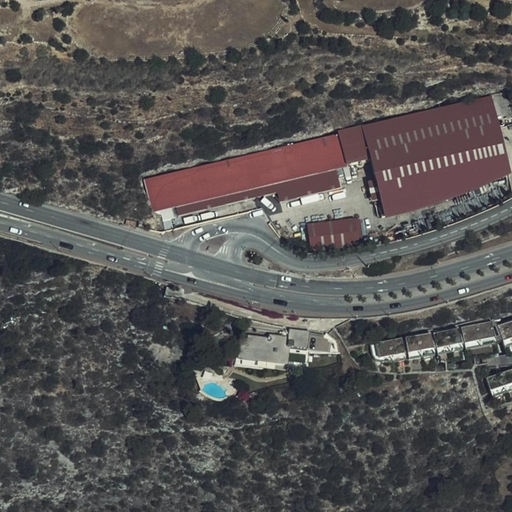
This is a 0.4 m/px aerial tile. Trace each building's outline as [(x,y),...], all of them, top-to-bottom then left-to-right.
[(152,210),(177,204),(180,217),(276,194),(278,203),(337,189),(332,167),(373,158),(386,216),(472,195),(471,192),(484,188),(483,185),(498,182),(497,177),(511,174),(493,96),(144,179),(152,210)] [(172,218),(165,219),(167,230),(173,228),(172,218)] [(358,219),(308,226),(311,252),(361,246),(358,219)] [(511,312),(495,316),(498,331),(511,328),(511,312)] [(463,339),(464,339),(493,332),(490,317),(460,322),(463,339)] [(433,328),(436,344),(461,339),(458,324),(433,328)] [(511,336),(511,328),(498,331),(500,339),(511,336)] [(248,341),(242,340),(240,355),(260,357),(260,362),(289,365),(291,348),(309,350),(310,349),(311,335),(312,331),(293,329),(292,339),(270,336),(269,339),(249,337),(248,341)] [(407,333),(409,348),(433,344),(431,329),(407,333)] [(494,340),(493,332),(464,339),(463,339),(465,346),(494,340)] [(403,334),(378,339),(381,353),(406,350),(403,334)] [(311,335),(310,349),(328,351),(330,341),(324,337),(311,335)] [(378,358),(408,358),(406,350),(381,353),(378,339),(374,339),(378,358)] [(436,344),(437,352),(462,346),(461,340),(461,339),(436,344)] [(410,357),(435,352),(433,344),(409,348),(410,357)] [(488,389),(511,381),(511,368),(484,377),(488,389)] [(511,388),(511,381),(488,389),(491,396),(511,388)]
